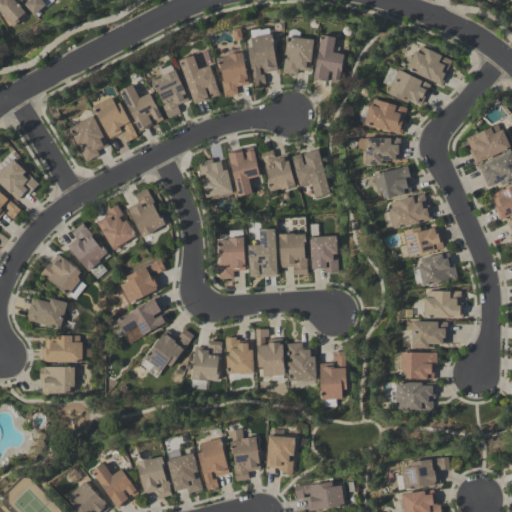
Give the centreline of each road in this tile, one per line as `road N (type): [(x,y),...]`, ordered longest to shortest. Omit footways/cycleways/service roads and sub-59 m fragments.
road 1 (residential): [(0,107),(209,0),(398,2),(441,19),(511,71)]
road 2 (residential): [(495,55),(432,144),(448,199),(480,257),(488,302),(486,350),(463,384)]
road 3 (residential): [(0,291),(26,236),(98,184),(241,119),(294,113)]
road 4 (residential): [(332,318),(275,305),(205,310),(188,299),(186,230),(175,186),(157,159)]
